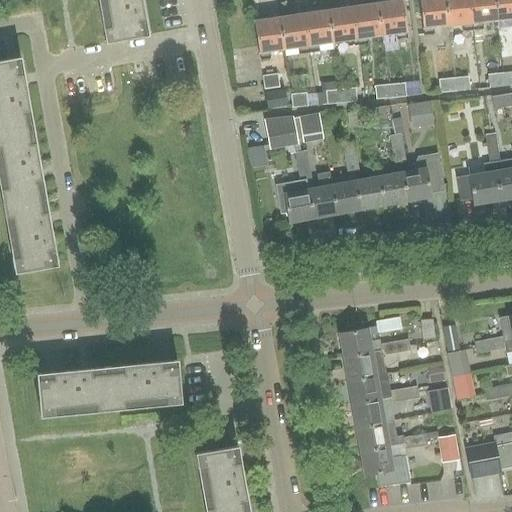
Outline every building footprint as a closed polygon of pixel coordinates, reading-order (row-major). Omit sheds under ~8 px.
[(148,35),(142,0),(98,0),(106,42),(148,35)] [(402,0),(395,0),(377,3),(382,35),(396,33),(397,40),(408,39),(402,0)] [(448,25),(445,0),(419,0),(424,35),(434,34),(434,27),(448,25)] [(473,30),(470,0),(445,0),(448,25),(462,24),(463,31),(473,30)] [(497,20),(494,0),(470,0),(473,30),(483,29),(483,22),(497,20)] [(511,0),(494,0),(497,20),(511,19),(511,24),(511,0)] [(382,35),(377,3),(352,6),(358,46),(368,44),(367,37),(382,35)] [(358,46),(352,6),(328,10),(333,42),(347,40),(348,47),(358,46)] [(333,42),(328,10),(304,13),(309,53),(319,51),(318,44),(333,42)] [(309,53),(304,13),(279,17),(284,49),(298,47),(299,54),(309,53)] [(284,49),(279,17),(254,20),(260,60),(270,58),(269,51),(284,49)] [(0,61),(0,132),(33,127),(21,57),(0,61)] [(511,85),(511,71),(503,72),(504,86),(511,85)] [(504,86),(503,72),(488,73),(490,88),(504,86)] [(265,89),(280,87),(278,74),(263,76),(265,89)] [(470,89),(469,76),(453,78),(455,91),(470,89)] [(455,91),(453,78),(439,79),(440,92),(455,91)] [(406,96),(405,82),(389,84),(391,97),(406,96)] [(391,97),(389,84),(375,86),(376,99),(391,97)] [(357,100),(356,87),(340,89),(341,102),(357,100)] [(341,102),(340,89),(325,91),(327,104),(341,102)] [(266,95),(268,106),(268,108),(287,104),(284,90),(265,93),(266,95)] [(308,106),(307,93),(301,94),(301,90),(292,90),(292,94),(291,95),(292,108),(308,106)] [(492,95),(495,107),(511,103),(511,94),(511,92),(492,95)] [(430,102),(408,106),(412,129),(433,125),(430,102)] [(388,122),(385,106),(369,109),(372,125),(388,122)] [(351,128),(369,125),(366,109),(349,112),(351,128)] [(324,139),(319,113),(299,117),(303,143),(324,139)] [(298,144),(293,116),(265,119),(270,150),(298,144)] [(45,196),(33,127),(0,132),(0,186),(3,203),(45,196)] [(484,135),(487,149),(497,148),(494,133),(484,135)] [(403,149),(400,135),(390,136),(393,150),(403,149)] [(343,145),(345,159),(355,157),(353,143),(343,145)] [(511,159),(499,162),(497,148),(487,149),(489,163),(495,162),(501,200),(511,197),(511,159)] [(405,163),(403,149),(393,150),(395,164),(405,163)] [(296,154),(298,167),(308,166),(306,152),(296,154)] [(414,167),(415,170),(402,172),(407,201),(432,197),(430,189),(444,187),(438,153),(418,157),(414,167)] [(358,171),(355,157),(345,159),(348,173),(358,171)] [(495,162),(489,163),(484,164),(486,174),(456,180),(460,199),(472,197),(473,205),(501,200),(495,162)] [(311,180),(308,166),(298,167),(300,179),(301,181),(307,181),(311,180)] [(331,185),(332,185),(330,172),(316,174),(319,187),(308,189),(313,218),(337,214),(331,185)] [(407,201),(402,172),(378,176),(384,205),(407,201)] [(384,205),(378,176),(355,181),(360,210),(384,205)] [(287,213),(289,223),(313,218),(308,189),(307,181),(301,181),(300,179),(276,184),(281,214),(287,213)] [(360,210),(355,181),(332,185),(331,185),(337,214),(360,210)] [(57,265),(45,196),(3,203),(15,273),(57,265)] [(435,338),(432,320),(420,322),(422,340),(435,338)] [(460,350),(455,324),(442,327),(447,352),(460,350)] [(379,339),(370,341),(368,328),(339,333),(343,357),(372,351),(372,352),(381,350),(382,356),(396,353),(394,343),(381,345),(379,339)] [(503,337),(489,340),(491,350),(505,347),(504,342),(503,337)] [(408,340),(394,343),(396,353),(410,351),(408,340)] [(491,350),(489,340),(475,343),(477,353),(491,350)] [(452,377),(468,374),(463,350),(448,353),(450,364),(452,377)] [(376,375),(372,352),(372,351),(343,357),(347,381),(376,375)] [(177,360),(107,367),(111,410),(181,403),(177,360)] [(448,381),(445,365),(432,368),(435,384),(448,381)] [(111,410),(107,367),(37,374),(41,417),(111,410)] [(387,373),(376,375),(347,381),(352,404),(381,399),(389,398),(390,403),(391,403),(404,400),(402,390),(391,392),(387,373)] [(452,377),(457,401),(473,397),(468,374),(452,377)] [(511,384),(499,387),(501,397),(511,394),(511,399),(507,400),(509,409),(511,408),(511,384)] [(501,397),(499,387),(485,390),(487,400),(501,397)] [(416,388),(402,390),(404,400),(418,398),(416,388)] [(433,414),(452,411),(449,389),(429,393),(433,414)] [(385,422),(394,421),(391,403),(390,403),(389,398),(381,399),(352,404),(356,428),(385,423),(385,422)] [(394,421),(385,422),(385,423),(356,428),(360,451),(389,446),(397,445),(398,450),(412,447),(411,437),(403,438),(403,436),(397,437),(394,421)] [(510,444),(508,434),(494,437),(496,447),(510,444)] [(425,435),(411,437),(412,447),(426,445),(425,435)] [(459,460),(455,436),(438,438),(442,463),(459,460)] [(499,471),(494,443),(466,448),(471,476),(499,471)] [(196,453),(205,511),(249,511),(238,446),(196,453)] [(406,456),(391,458),(389,446),(360,451),(364,476),(376,474),(379,487),(410,482),(406,456)]
